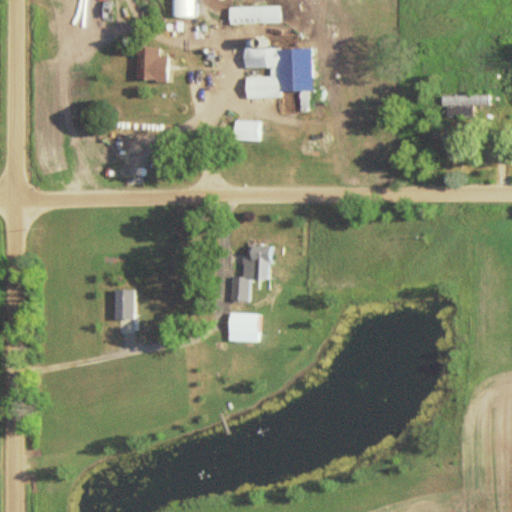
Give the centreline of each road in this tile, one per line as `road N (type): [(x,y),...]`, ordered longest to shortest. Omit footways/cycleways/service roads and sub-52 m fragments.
road 1 (residential): [(511,195),(0,198)]
road 2 (residential): [(12,511),(16,198)]
road 3 (residential): [(16,198),(15,0)]
